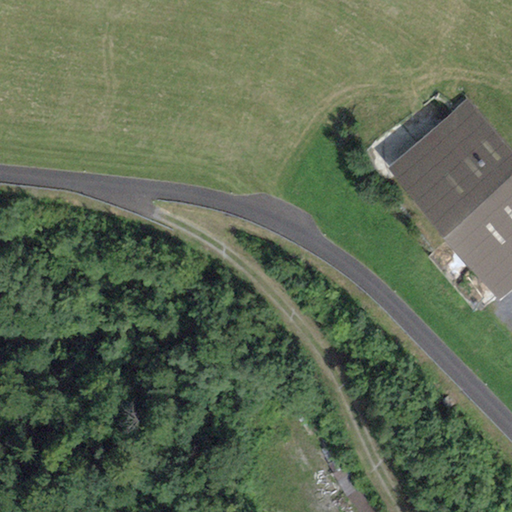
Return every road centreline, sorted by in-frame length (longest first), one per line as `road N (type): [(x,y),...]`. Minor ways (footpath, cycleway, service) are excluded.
road 1 (unclassified): [(511,426),(384,295),(269,217),(220,201),(0,173)]
road 2 (track): [(106,184),(238,260),(329,363),(402,511)]
